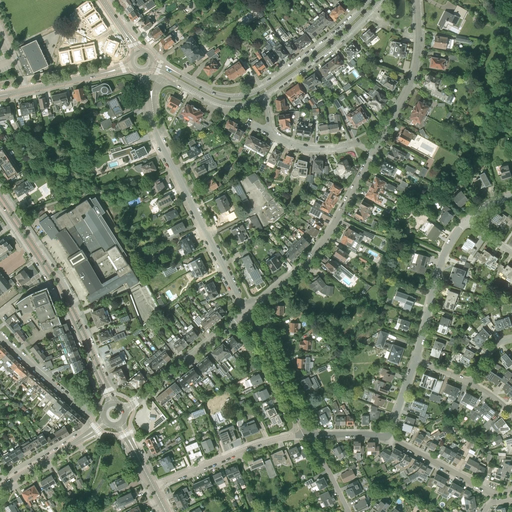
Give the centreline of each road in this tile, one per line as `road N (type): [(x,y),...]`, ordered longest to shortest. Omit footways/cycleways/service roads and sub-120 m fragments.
road 1 (tertiary): [(368,0),(343,28),(246,96),(215,95),(152,63)]
road 2 (residential): [(246,313),(154,131),(149,103)]
road 3 (tertiary): [(111,403),(70,311),(0,200)]
road 4 (residential): [(246,313),(315,253),(373,153)]
road 5 (unclassified): [(373,153),(415,68),(416,0)]
road 6 (residential): [(153,485),(304,434)]
road 7 (residential): [(124,410),(246,313)]
road 8 (residential): [(466,222),(440,264),(415,360)]
road 9 (residential): [(511,490),(490,493),(386,437)]
road 10 (tertiary): [(261,95),(368,13)]
road 11 (residential): [(304,434),(246,313)]
road 12 (unclassified): [(0,486),(105,422)]
